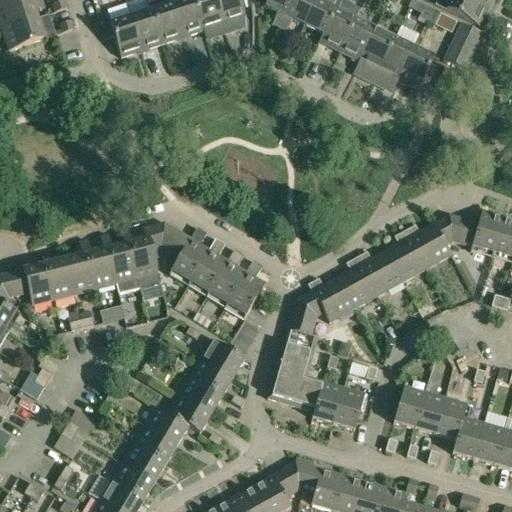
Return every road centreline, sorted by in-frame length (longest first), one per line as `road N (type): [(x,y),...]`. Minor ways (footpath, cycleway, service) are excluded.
road 1 (residential): [(96,70),(151,86),(251,63),(369,118),(481,77)]
road 2 (residential): [(363,465),(393,368),(413,348),(455,327),(511,338)]
road 3 (residential): [(292,279),(340,255),(379,220),(461,183)]
road 4 (residential): [(263,451),(256,363),(292,279)]
road 5 (residential): [(143,219),(180,210),(292,279)]
road 6 (residential): [(511,498),(363,465)]
